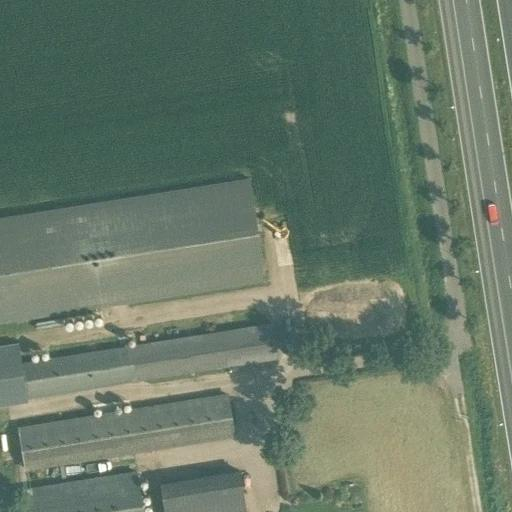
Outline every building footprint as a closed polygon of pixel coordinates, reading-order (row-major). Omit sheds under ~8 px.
[(262,179),(0,212),(0,273),(154,254),(155,264),(166,262),(170,292),(275,279),(262,179)] [(270,325),(126,348),(131,381),(275,358),(270,325)] [(0,402),(28,398),(22,364),(18,341),(0,344),(0,402)] [(126,348),(22,364),(28,398),(131,381),(126,348)] [(227,396),(18,430),(24,470),(233,436),(227,396)] [(146,511),(139,472),(22,491),(25,511),(146,511)] [(245,511),(239,472),(160,484),(164,511),(245,511)]
